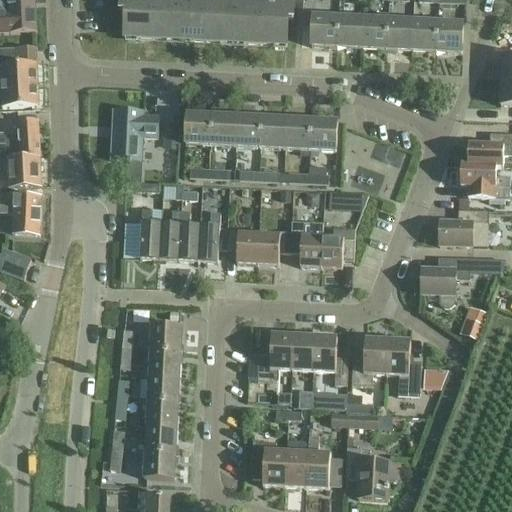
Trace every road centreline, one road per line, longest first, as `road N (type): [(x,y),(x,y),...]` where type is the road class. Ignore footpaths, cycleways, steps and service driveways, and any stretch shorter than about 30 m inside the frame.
road 1 (residential): [(445,131),(303,78),(68,72)]
road 2 (residential): [(77,511),(93,224),(70,203)]
road 3 (residential): [(70,203),(18,459)]
road 4 (residential): [(228,511),(229,331),(252,300)]
road 5 (residential): [(377,310),(445,131)]
road 6 (residential): [(460,353),(468,393),(425,511)]
road 7 (residential): [(68,72),(70,203)]
road 8 (residential): [(445,131),(494,13)]
road 9 (residential): [(377,310),(252,300)]
